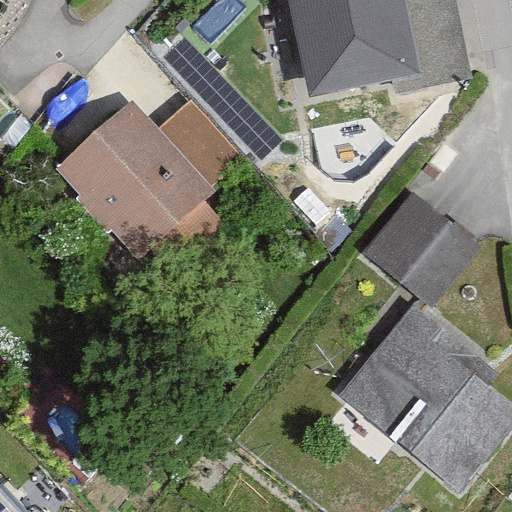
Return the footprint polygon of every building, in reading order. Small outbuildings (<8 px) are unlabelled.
[(399,0),(298,0),(316,85),(413,65),(399,0)] [(238,200),(132,91),(46,174),(152,283),(238,200)] [(473,248),(413,199),(370,252),(430,300),(473,248)] [(491,374),(415,313),(347,398),(459,488),(511,422),(511,415),(479,389),(491,374)] [(0,511),(12,511),(0,498),(0,511)]
